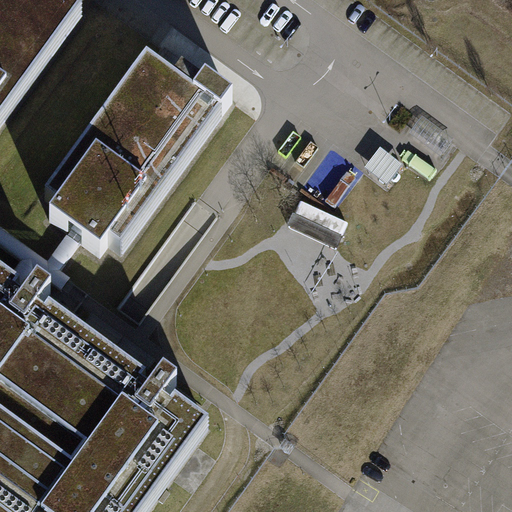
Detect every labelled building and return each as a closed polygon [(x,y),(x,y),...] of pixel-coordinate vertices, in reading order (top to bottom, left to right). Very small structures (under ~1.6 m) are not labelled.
[(60,0),(0,0),(0,128),(82,16),(60,0)] [(195,98),(147,63),(46,202),(58,211),(50,222),(69,237),(80,245),(101,259),(109,248),(121,257),(233,104),(205,84),(195,98)] [(348,226),(301,204),(289,229),(336,251),(348,226)] [(0,247),(22,264),(8,284),(19,292),(34,273),(106,325),(110,319),(114,314),(59,274),(80,245),(69,237),(48,265),(0,230),(0,247)] [(130,258),(107,261),(111,292),(138,289),(135,268),(162,264),(160,246),(129,250),(130,258)] [(0,511),(149,511),(209,430),(19,292),(8,284),(0,277),(0,511)]
